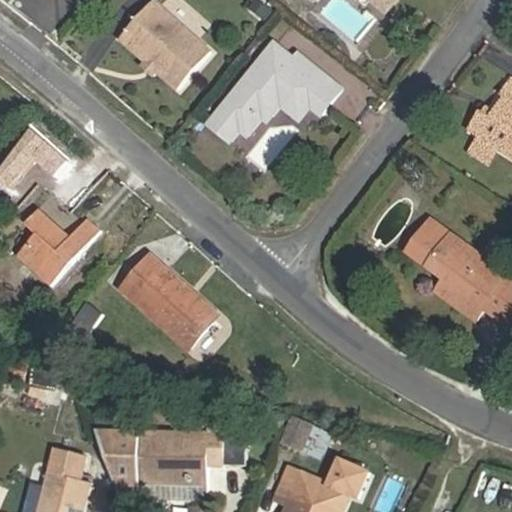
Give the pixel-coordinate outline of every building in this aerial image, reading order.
[(265,22),(273,11),(257,0),(254,0),(247,11),(265,22)] [(376,0),(387,9),(394,0),(376,0)] [(155,3),(122,41),(148,64),(159,73),(180,92),(213,54),(155,3)] [(301,65),(277,46),(244,87),(245,96),(236,97),(212,127),(232,143),(241,131),(249,137),(264,118),(273,118),(283,106),(292,113),(303,100),(313,108),(324,117),(343,92),(327,79),(318,79),(310,73),(309,64),(304,60),(301,65)] [(148,64),(144,69),(155,78),(159,73),(148,64)] [(327,79),(309,64),(310,73),(318,79),(327,79)] [(506,97),(496,113),(493,119),(483,113),(472,129),(484,138),(502,149),(511,156),(511,82),(504,95),(506,97)] [(244,87),(236,97),(245,96),(244,87)] [(303,100),(292,113),(302,121),(313,108),(303,100)] [(493,119),(496,113),(487,107),(483,113),(493,119)] [(502,149),(484,138),(474,155),(490,166),(502,149)] [(74,240),(43,212),(29,227),(39,237),(20,259),(52,288),(103,233),(92,221),(74,240)] [(413,256),(448,282),(455,287),(446,299),(478,322),(487,310),(509,326),(511,322),(511,281),(509,280),(500,291),(479,275),(487,263),(435,225),(413,256)] [(192,351),(213,327),(179,297),(186,289),(154,260),(126,293),(192,351)] [(500,291),(509,280),(487,263),(479,275),(500,291)] [(455,287),(448,282),(439,294),(446,299),(455,287)] [(179,297),(213,327),(220,319),(186,289),(179,297)] [(98,321),(87,315),(80,326),(91,333),(98,321)] [(100,435),(122,498),(142,498),(143,486),(210,487),(210,466),(227,466),(227,430),(209,429),(209,437),(100,435)] [(84,511),(91,486),(82,484),(88,460),(58,452),(45,507),(43,511),(84,511)] [(288,511),(345,511),(352,496),(359,500),(370,475),(342,463),(331,488),(291,471),(277,502),(291,508),(288,511)]
